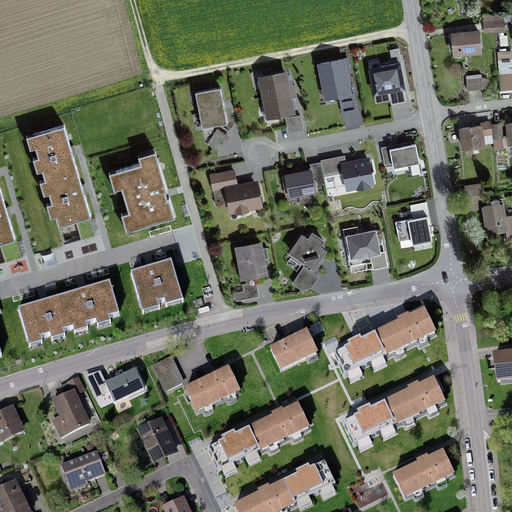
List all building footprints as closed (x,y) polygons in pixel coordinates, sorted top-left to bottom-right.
[(504,21),(494,22),(495,31),(504,31),(504,21)] [(494,22),(484,23),(485,32),(495,31),(494,22)] [(454,56),(484,54),(482,28),(453,30),(454,56)] [(511,85),(511,62),(511,51),(497,52),(501,86),(511,85)] [(326,96),(349,91),(342,60),(319,65),(326,96)] [(391,103),(407,100),(400,62),(371,68),(375,91),(388,89),(391,103)] [(258,77),(263,96),(287,91),(283,72),(258,77)] [(486,74),(467,76),(468,88),(487,86),(486,74)] [(203,126),(227,121),(219,88),(195,93),(203,126)] [(292,110),(287,91),(263,96),(267,116),(292,110)] [(300,116),(285,118),(287,129),(302,126),(300,116)] [(487,147),(484,123),(457,127),(460,151),(487,147)] [(502,137),(501,123),(493,124),(494,138),(502,137)] [(30,135),(57,224),(93,214),(85,189),(73,151),(65,124),(30,135)] [(218,128),(208,143),(217,149),(227,134),(218,128)] [(386,168),(416,161),(412,142),(382,149),(386,168)] [(121,214),(126,231),(176,217),(155,151),(138,156),(141,164),(109,173),(114,190),(122,188),(129,212),(121,214)] [(373,181),(369,158),(346,163),(345,156),(321,161),(324,176),(344,172),(347,187),(373,181)] [(259,204),(255,184),(238,188),(234,170),(211,175),(214,190),(225,187),(230,211),(259,204)] [(287,193),(314,187),(310,172),(284,178),(287,193)] [(481,184),(465,186),(466,195),(482,192),(481,184)] [(482,192),(466,195),(468,205),(484,202),(482,192)] [(0,240),(13,236),(6,213),(0,193),(0,240)] [(511,219),(509,220),(507,207),(503,207),(502,201),(493,203),(494,208),(485,209),(488,229),(504,227),(504,236),(511,235),(511,219)] [(427,216),(396,221),(400,244),(431,239),(427,216)] [(375,225),(345,232),(353,271),(384,264),(375,225)] [(316,267),(328,245),(300,229),(287,252),(316,267)] [(257,244),(236,249),(242,277),(263,272),(257,244)] [(172,263),(130,273),(138,305),(180,295),(172,263)] [(306,267),(295,283),(301,290),(309,287),(317,275),(306,267)] [(259,295),(256,282),(243,285),(244,290),(233,292),(235,301),(259,295)] [(108,283),(18,311),(27,342),(118,315),(108,283)] [(385,360),(436,335),(423,310),(373,335),(385,360)] [(279,373),(317,354),(305,330),(267,348),(279,373)] [(385,360),(373,335),(362,340),(361,336),(349,342),(351,346),(333,355),(344,379),(385,360)] [(511,355),(494,358),(497,383),(511,380),(511,355)] [(169,357),(156,364),(169,390),(183,383),(169,357)] [(196,414),(241,394),(228,367),(184,387),(196,414)] [(114,405),(145,391),(134,368),(104,382),(114,405)] [(78,377),(67,382),(71,391),(51,400),(58,416),(51,420),(60,439),(90,424),(77,396),(85,392),(78,377)] [(395,427),(445,405),(433,379),(383,401),(395,427)] [(0,442),(25,431),(13,405),(0,411),(0,442)] [(260,454),(309,431),(298,406),(283,413),(282,411),(271,417),(272,418),(248,430),(249,432),(258,450),(260,454)] [(179,458),(162,418),(136,428),(153,468),(179,458)] [(258,450),(249,432),(236,438),(234,435),(222,441),(223,444),(219,447),(228,465),(258,450)] [(68,493),(106,481),(96,448),(58,460),(68,493)] [(404,499),(453,478),(443,453),(393,474),(404,499)] [(297,479),(284,485),(294,506),(335,486),(324,465),(310,472),(308,469),(296,475),(297,479)] [(0,486),(0,508),(23,498),(15,480),(0,486)] [(284,485),(282,483),(269,489),(269,488),(258,493),(258,495),(234,507),(235,511),(286,511),(295,508),(294,506),(284,485)] [(30,511),(23,498),(0,508),(0,511),(30,511)] [(170,511),(196,511),(191,500),(170,510),(170,511)]
